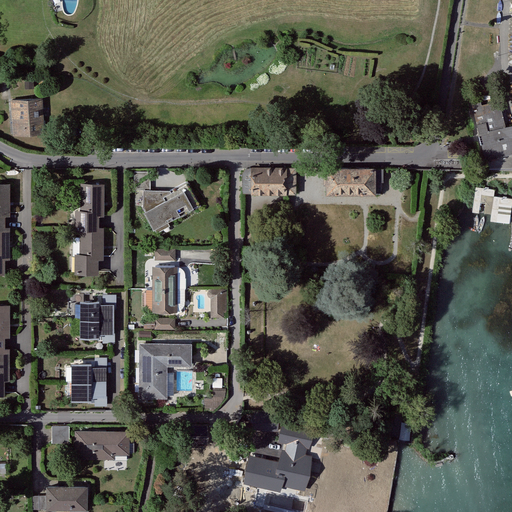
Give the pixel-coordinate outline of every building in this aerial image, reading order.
[(34,81),(25,81),(25,89),(35,88),(34,81)] [(45,132),(42,97),(11,99),(13,135),(45,132)] [(480,134),(486,160),(511,154),(511,126),(507,127),(500,101),(482,105),(481,99),(472,101),(480,134)] [(511,168),(511,154),(486,160),(488,168),(511,168)] [(378,195),(378,167),(328,168),(328,195),(378,195)] [(297,194),(297,168),(247,168),(243,174),(243,194),(297,194)] [(145,212),(144,212),(154,230),(155,229),(157,233),(170,226),(168,223),(201,204),(188,181),(170,191),(150,190),(150,171),(134,171),(134,190),(143,190),(143,207),(145,212)] [(0,228),(11,229),(11,226),(6,226),(6,215),(11,215),(11,183),(0,182),(0,228)] [(75,230),(104,230),(104,227),(99,227),(99,216),(104,216),(105,183),(81,183),(80,211),(75,211),(75,230)] [(476,187),(474,199),(472,212),(480,213),(482,195),(495,196),(495,189),(487,188),(476,187)] [(511,198),(506,198),(495,196),(491,215),(490,221),(498,222),(501,204),(511,205),(511,198)] [(11,229),(0,228),(0,273),(5,274),(5,259),(10,259),(11,229)] [(104,230),(75,230),(75,232),(80,232),(80,255),(75,255),(75,275),(99,275),(99,260),(104,260),(104,230)] [(176,260),(175,249),(155,249),(155,260),(176,260)] [(178,290),(178,266),(153,266),(153,290),(178,290)] [(185,290),(178,290),(153,290),(146,290),(146,308),(149,312),(153,313),(178,313),(180,312),(182,310),(184,308),(185,305),(185,303),(185,290)] [(227,312),(226,290),(211,290),(211,317),(224,317),(224,312),(227,312)] [(82,319),(115,318),(115,308),(117,308),(117,294),(103,294),(103,303),(101,303),(101,299),(82,300),(82,319)] [(0,350),(10,351),(10,348),(5,348),(5,337),(10,337),(11,305),(0,304),(0,350)] [(115,318),(82,319),(82,338),(101,338),(101,334),(103,334),(103,343),(115,343),(115,318)] [(176,330),(176,318),(157,318),(157,330),(176,330)] [(167,399),(168,367),(192,367),(192,344),(140,344),(139,399),(167,399)] [(10,351),(0,350),(0,395),(5,396),(5,381),(10,381),(10,351)] [(73,382),(108,382),(108,367),(93,367),(93,363),(73,363),(73,382)] [(108,382),(73,382),(73,401),(92,401),(93,397),(108,397),(108,382)] [(226,397),(226,389),(214,388),(214,398),(205,398),(204,411),(212,411),(223,402),(226,397)] [(278,431),(278,412),(253,412),(253,431),(278,431)] [(280,462),(250,456),(245,484),(281,492),(282,486),(306,491),(313,456),(306,455),(308,449),(310,449),(314,430),(283,423),(279,442),(287,444),(286,451),(283,450),(280,462)] [(70,443),(70,426),(52,426),(52,443),(70,443)] [(208,445),(208,426),(184,426),(184,445),(208,445)] [(131,431),(76,431),(76,460),(116,460),(116,455),(131,455),(131,431)] [(88,510),(89,486),(47,486),(47,510),(88,510)] [(47,509),(47,495),(32,496),(32,509),(47,509)]
